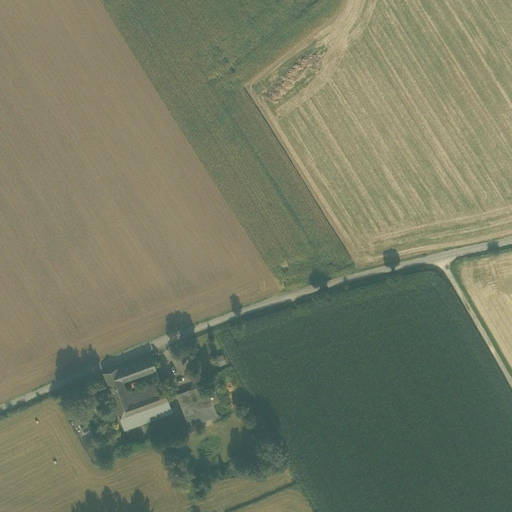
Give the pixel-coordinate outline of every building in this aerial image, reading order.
[(227,364),(223,355),(215,358),(219,367),(227,364)] [(151,356),(117,369),(122,383),(156,370),(151,356)] [(126,392),(122,383),(117,369),(103,374),(112,397),(126,392)] [(161,383),(131,394),(134,400),(163,389),(161,383)] [(176,396),(185,419),(194,416),(215,409),(213,406),(209,394),(206,386),(176,396)] [(163,389),(134,400),(138,413),(168,402),(163,389)] [(120,420),(138,413),(134,400),(131,394),(126,392),(112,397),(120,420)] [(209,394),(213,406),(220,403),(215,392),(209,394)] [(172,414),(168,402),(138,413),(120,420),(124,431),(146,423),(147,423),(172,414)] [(194,416),(197,425),(218,417),(215,409),(194,416)] [(188,428),(197,425),(194,416),(185,419),(188,428)]
